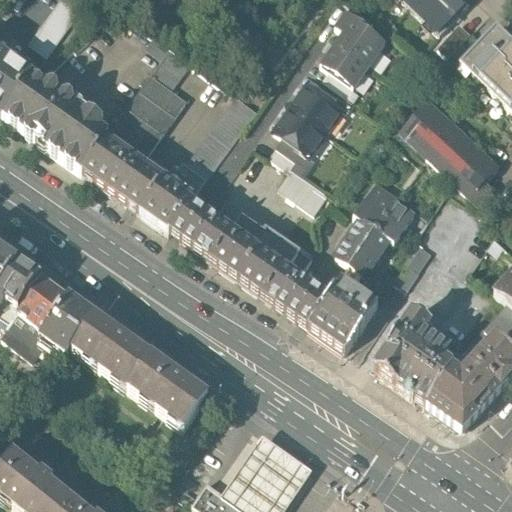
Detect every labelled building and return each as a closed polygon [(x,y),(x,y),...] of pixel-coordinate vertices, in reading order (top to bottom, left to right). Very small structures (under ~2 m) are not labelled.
[(63,0),(29,51),(48,64),(92,0),(63,0)] [(394,0),(438,41),(467,10),(456,0),(394,0)] [(346,44),(379,67),(395,45),(380,34),(383,31),(356,13),(345,29),(353,35),(346,44)] [(511,48),(498,35),(456,76),(511,131),(511,48)] [(379,67),(346,44),(330,68),(339,74),(363,91),(379,67)] [(181,50),(108,141),(106,146),(144,172),(187,108),(171,97),(196,60),(181,50)] [(33,84),(0,62),(0,128),(1,129),(33,84)] [(339,74),(333,83),(362,104),(369,95),(363,91),(339,74)] [(365,106),(362,104),(333,83),(331,82),(324,91),(354,111),(359,115),(365,106)] [(28,148),(79,181),(106,146),(108,141),(61,105),(46,93),(34,85),(33,84),(1,129),(0,130),(28,148)] [(299,110),(337,136),(354,111),(324,91),(316,85),(299,110)] [(173,173),(163,186),(193,205),(256,116),(235,102),(184,169),(177,176),(173,173)] [(509,170),(438,105),(409,137),(488,209),(503,192),(495,185),(509,170)] [(337,136),(299,110),(281,135),(291,142),(319,162),(321,159),(337,136)] [(291,142),(280,159),(300,173),(302,171),(315,179),(327,162),(321,159),(319,162),(291,142)] [(79,181),(138,221),(163,186),(144,172),(106,146),(79,181)] [(338,196),(315,179),(302,171),(300,173),(288,190),(324,215),(338,196)] [(363,222),(368,225),(399,247),(402,249),(424,216),(405,203),(416,188),(396,175),(363,222)] [(193,205),(163,186),(138,221),(166,241),(190,209),(193,205)] [(180,251),(242,292),(264,259),(232,237),(204,218),(190,209),(166,241),(180,251)] [(314,272),(242,222),(232,237),(264,259),(303,287),(314,272)] [(368,225),(342,263),(373,285),(399,247),(368,225)] [(431,247),(405,286),(417,294),(443,255),(431,247)] [(0,303),(22,264),(0,249),(0,303)] [(303,287),(264,259),(242,292),(308,336),(329,304),(303,287)] [(22,264),(0,303),(0,335),(12,318),(23,325),(29,317),(51,284),(22,264)] [(29,317),(56,336),(79,303),(51,284),(29,317)] [(341,287),(329,304),(308,336),(346,362),(379,313),(341,287)] [(511,289),(503,299),(511,308),(511,289)] [(74,363),(80,355),(104,320),(79,303),(56,336),(49,346),(55,350),(74,363)] [(29,317),(23,325),(10,344),(44,367),(55,350),(49,346),(56,336),(29,317)] [(80,355),(138,394),(162,360),(104,320),(80,355)] [(422,320),(383,377),(435,413),(459,377),(461,374),(451,368),(456,359),(456,357),(433,340),(439,332),(422,320)] [(511,352),(506,347),(482,372),(509,397),(511,393),(511,352)] [(218,398),(162,360),(138,394),(194,433),(218,398)] [(477,432),(509,397),(482,372),(481,371),(470,384),(459,377),(435,413),(465,434),(477,432)] [(250,461),(221,502),(236,511),(287,511),(300,494),(311,478),(262,444),(250,461)] [(11,464),(0,478),(0,510),(2,511),(73,511),(48,492),(50,488),(41,482),(38,485),(11,464)] [(236,511),(221,502),(205,491),(191,511),(236,511)]
